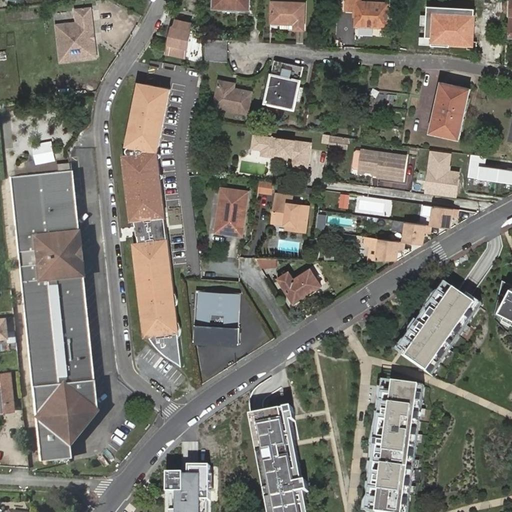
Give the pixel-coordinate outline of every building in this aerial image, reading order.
[(216,0),(216,6),(240,7),(240,11),(252,12),(252,0),(216,0)] [(360,11),(361,27),(392,28),(392,2),(361,2),(361,0),(354,0),(354,11),(360,11)] [(276,4),(275,24),(291,25),(291,31),(307,31),(307,5),(276,4)] [(435,13),(433,43),(474,45),(476,5),(455,5),(454,14),(435,13)] [(97,56),(92,8),(76,9),(78,23),(57,25),(61,60),(97,56)] [(193,30),(173,26),(167,54),(187,58),(193,30)] [(7,32),(7,46),(15,45),(15,32),(7,32)] [(205,35),(205,61),(228,61),(227,35),(205,35)] [(306,68),(278,62),(268,104),(296,110),(306,68)] [(441,81),(430,134),(460,139),(471,87),(441,81)] [(230,90),(231,85),(219,82),(214,108),(247,114),(252,94),(234,91),(230,90)] [(167,123),(162,87),(148,84),(148,87),(146,86),(143,89),(144,90),(143,90),(141,90),(141,93),(130,147),(132,148),(131,150),(130,151),(130,152),(131,154),(131,155),(131,156),(132,157),(130,157),(146,268),(147,301),(146,307),(145,310),(145,313),(146,319),(146,322),(148,328),(150,334),(155,341),(157,344),(161,348),(186,366),(161,151),(167,123)] [(172,89),(162,87),(167,123),(172,89)] [(350,148),(351,137),(324,134),(323,145),(350,148)] [(313,142),(265,137),(263,155),(294,158),(293,167),(310,169),(313,142)] [(55,161),(51,142),(32,146),(36,165),(55,161)] [(405,182),(409,155),(363,148),(360,173),(365,174),(367,172),(372,173),(372,175),(374,175),(379,176),(378,178),(405,182)] [(486,158),(472,156),(469,178),(511,183),(511,171),(485,168),(486,158)] [(434,194),(443,195),(453,197),(455,181),(459,181),(460,173),(447,172),(448,165),(417,161),(416,170),(429,172),(437,173),(434,194)] [(58,172),(9,177),(39,461),(72,458),(70,445),(99,411),(73,171),(70,171),(69,163),(57,165),(58,172)] [(426,195),(443,198),(443,195),(434,194),(437,173),(429,172),(426,195)] [(271,195),(272,183),(259,182),(258,194),(271,195)] [(222,194),(220,237),(246,238),(247,195),(222,194)] [(340,194),(339,208),(347,209),(349,195),(340,194)] [(275,226),(289,226),(296,227),(295,232),(308,233),(310,207),(293,206),(293,198),(277,197),(275,226)] [(436,207),(433,227),(453,230),(455,218),(460,220),(462,211),(436,207)] [(317,228),(326,230),(328,214),(320,213),(317,228)] [(406,231),(407,221),(396,220),(395,230),(406,231)] [(408,223),(405,243),(406,243),(424,246),(427,235),(432,236),(433,227),(408,223)] [(405,243),(381,239),(377,261),(397,262),(399,251),(404,252),(406,243),(405,243)] [(280,278),(296,303),(322,285),(311,269),(294,280),(290,273),(280,278)] [(511,284),(503,280),(499,294),(507,297),(501,310),(511,316),(511,284)] [(199,289),(196,323),(240,326),(243,293),(199,289)] [(464,295),(455,289),(438,313),(433,310),(428,318),(433,321),(427,329),(423,325),(419,331),(423,334),(407,358),(429,373),(477,304),(464,295)] [(466,293),(464,295),(477,304),(429,373),(433,376),(483,304),(468,294),(466,293)] [(8,332),(16,331),(14,316),(5,317),(5,318),(0,318),(0,340),(9,340),(8,332)] [(196,323),(195,341),(239,344),(240,326),(196,323)] [(11,372),(0,372),(0,412),(15,411),(11,372)] [(404,511),(420,386),(394,382),(390,412),(385,411),(384,417),(389,418),(387,433),(382,432),(382,436),(387,436),(386,443),(381,442),(380,447),(386,448),(382,478),(376,477),(375,483),(381,484),(377,511),(404,511)] [(404,511),(409,511),(425,386),(420,386),(404,511)] [(293,408),(282,410),(296,484),(304,482),(296,442),(292,422),(296,421),(295,417),(293,408)] [(269,412),(258,415),(276,511),(301,511),(298,494),(306,493),(310,492),(307,482),(304,482),(296,484),(282,410),(269,412)] [(276,511),(258,415),(251,416),(269,511),(276,511)] [(190,476),(170,476),(169,511),(212,511),(212,466),(190,466),(190,476)] [(309,511),(306,493),(298,494),(301,511),(309,511)]
